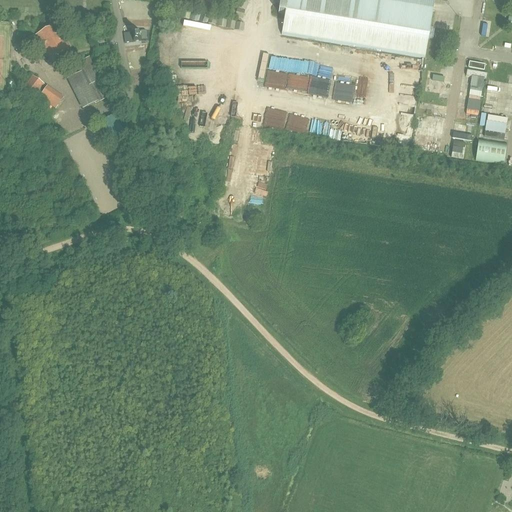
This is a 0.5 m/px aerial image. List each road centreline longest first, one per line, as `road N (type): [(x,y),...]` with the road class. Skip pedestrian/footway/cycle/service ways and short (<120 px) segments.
road 1 (track): [(198,265),(325,391),(377,417),(511,451)]
road 2 (track): [(0,267),(119,228),(148,233),(198,265)]
road 3 (track): [(198,265),(129,95)]
road 4 (unclassified): [(88,118),(129,95),(114,0)]
